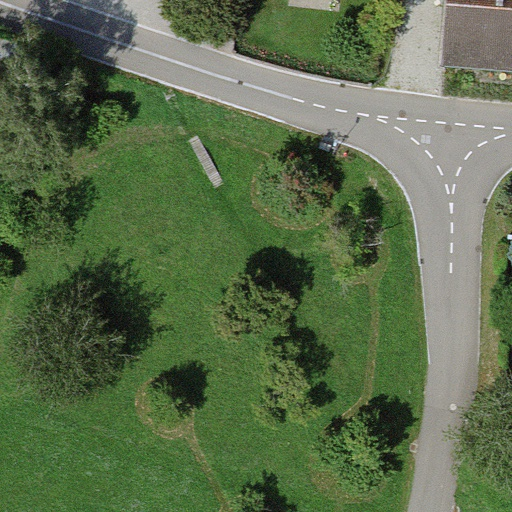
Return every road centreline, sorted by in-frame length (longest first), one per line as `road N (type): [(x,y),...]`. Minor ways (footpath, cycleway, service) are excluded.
road 1 (unclassified): [(0,2),(449,144)]
road 2 (unclassified): [(429,511),(450,424),(449,144)]
